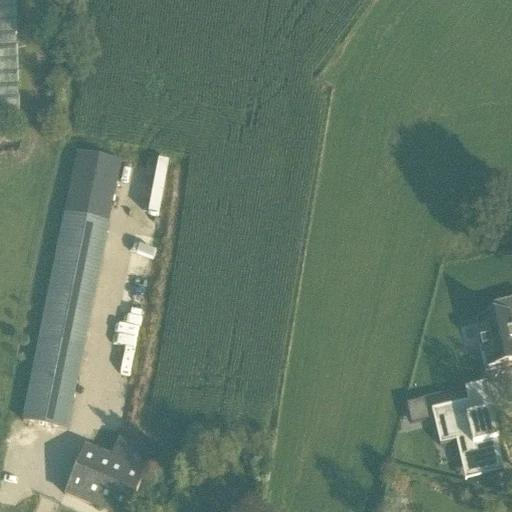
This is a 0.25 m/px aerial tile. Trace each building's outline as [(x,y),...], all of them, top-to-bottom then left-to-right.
[(0,0),(0,113),(18,113),(13,0),(0,0)] [(66,432),(121,163),(78,154),(23,423),(66,432)] [(488,227),(504,246),(511,238),(511,212),(509,209),(488,227)] [(477,325),(488,372),(502,369),(502,371),(511,368),(511,302),(493,307),(496,320),(477,325)] [(444,424),(435,426),(440,447),(456,443),(460,460),(476,456),(481,479),(503,474),(499,457),(500,457),(499,452),(498,452),(494,437),(498,436),(497,432),(493,433),(491,421),(489,413),(472,417),(468,402),(467,402),(468,403),(441,410),(444,424)] [(103,511),(129,511),(145,475),(84,449),(65,496),(103,511)]
